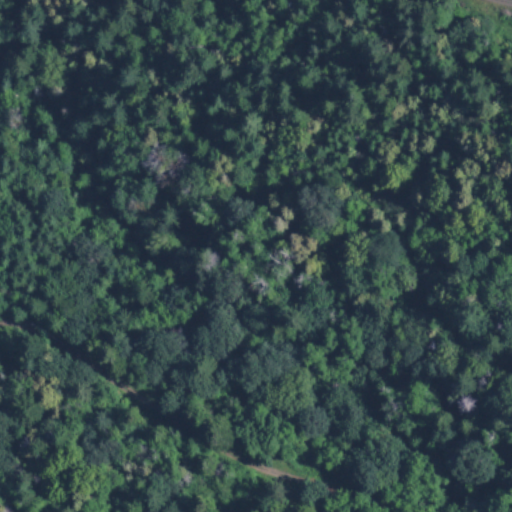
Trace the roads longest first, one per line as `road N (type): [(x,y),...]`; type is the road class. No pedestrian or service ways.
road 1 (track): [(4,0),(449,33),(511,3)]
road 2 (residential): [(0,317),(25,313),(76,380),(92,511)]
